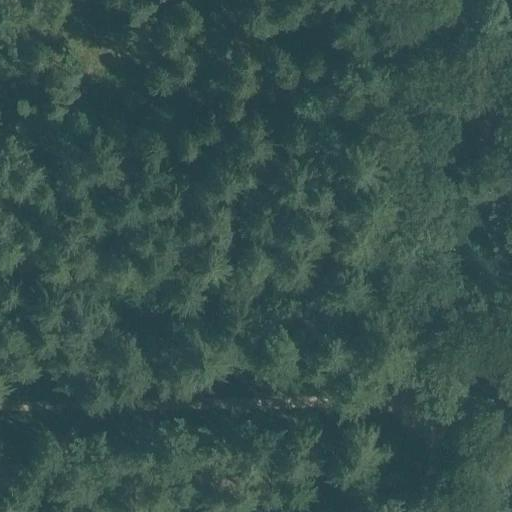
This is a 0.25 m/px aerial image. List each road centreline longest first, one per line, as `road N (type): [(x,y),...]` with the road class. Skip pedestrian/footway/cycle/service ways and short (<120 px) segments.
road 1 (track): [(61,407),(254,403)]
road 2 (track): [(254,403),(423,402)]
